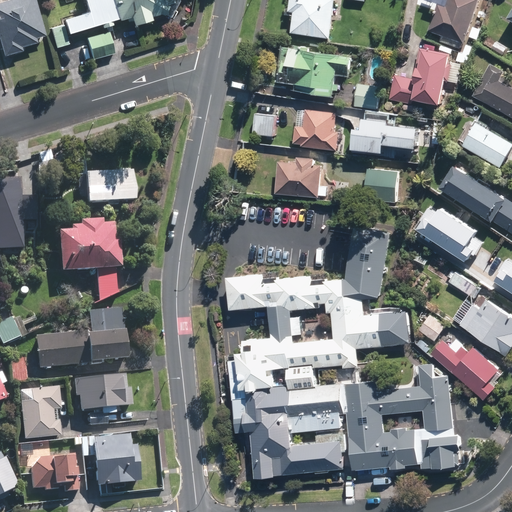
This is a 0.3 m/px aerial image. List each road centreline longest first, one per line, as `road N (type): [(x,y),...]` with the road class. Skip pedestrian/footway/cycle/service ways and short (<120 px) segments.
road 1 (secondary): [(215,74),(180,250),(175,320),(196,511)]
road 2 (residential): [(0,129),(187,71),(215,74)]
